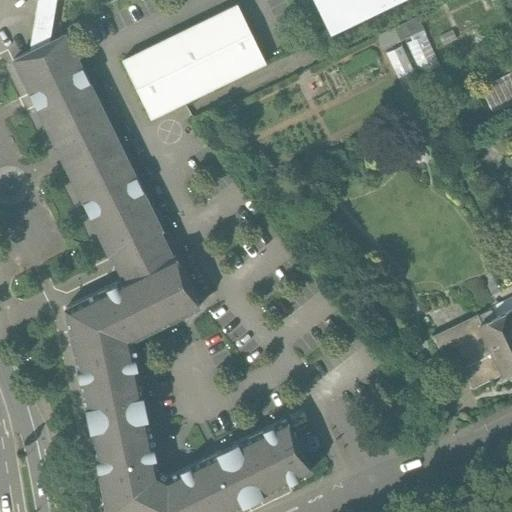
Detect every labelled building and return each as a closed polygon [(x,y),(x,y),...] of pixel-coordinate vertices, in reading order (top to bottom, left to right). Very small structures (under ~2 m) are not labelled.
[(39,0),(32,51),(48,43),(53,0),(315,0),(330,30),(393,0),(39,0)] [(236,5),(123,59),(151,118),(264,64),(236,5)] [(401,83),(440,66),(418,15),(378,32),(401,83)] [(136,179),(65,34),(48,43),(32,51),(13,60),(30,94),(31,94),(34,98),(37,105),(36,105),(74,183),(109,255),(111,254),(123,280),(95,293),(65,307),(99,479),(106,511),(227,511),(311,471),(285,420),(166,478),(158,473),(131,341),(165,325),(199,310),(174,256),(172,257),(160,232),(161,231),(142,190),(140,191),(137,185),(135,180),(136,179)] [(493,109),(511,100),(511,86),(506,75),(482,86),(493,109)] [(511,308),(494,317),(489,307),(475,314),(476,317),(434,338),(433,335),(431,336),(445,366),(460,367),(461,369),(493,353),(503,375),(506,373),(508,375),(511,376),(511,308)] [(493,353),(461,369),(472,390),(503,375),(493,353)]
